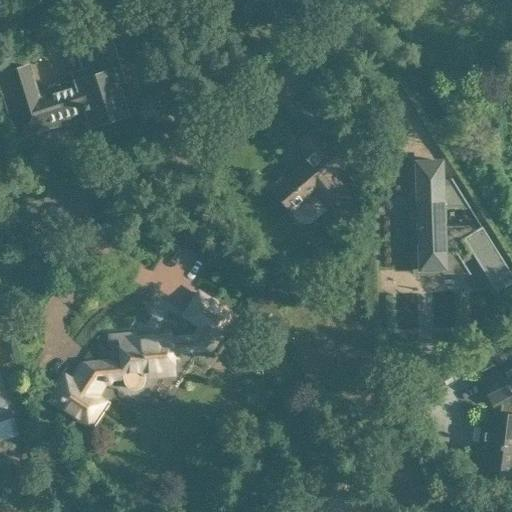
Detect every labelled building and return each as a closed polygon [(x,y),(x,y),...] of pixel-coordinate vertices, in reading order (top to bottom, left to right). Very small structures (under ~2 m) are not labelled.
[(230,0),(238,19),(256,12),(261,24),(268,21),(272,25),(282,21),(282,15),(289,12),(283,0),(230,0)] [(108,36),(76,46),(84,71),(116,60),(108,36)] [(126,112),(117,82),(113,70),(37,94),(28,65),(0,74),(0,81),(17,134),(85,112),(89,124),(126,112)] [(287,172),(269,188),(282,203),(291,213),(313,194),(327,210),(332,205),(347,192),(334,176),(344,168),(338,161),(343,157),(316,126),(301,139),(295,144),(307,157),(305,159),(306,160),(289,175),(287,172)] [(418,230),(413,230),(414,250),(419,250),(419,257),(420,269),(440,268),(445,268),(444,249),(454,249),(463,262),(474,255),(497,291),(511,281),(511,274),(482,226),(473,232),(470,228),(458,228),(443,229),(443,207),(469,206),(450,175),(442,176),(441,162),(416,162),(418,230)] [(268,281),(249,301),(266,318),(285,298),(268,281)] [(123,377),(123,380),(125,385),(129,388),(135,389),(140,388),(143,383),(144,378),(144,375),(173,372),(171,349),(200,346),(210,331),(219,337),(234,316),(196,291),(182,313),(201,325),(194,336),(170,338),(170,336),(153,338),(153,342),(134,343),(134,334),(111,336),(113,363),(85,365),(74,383),(66,378),(52,399),(88,423),(102,402),(93,396),(103,381),(107,381),(107,378),(123,377)] [(477,446),(474,468),(505,472),(505,468),(507,468),(506,473),(511,474),(511,365),(481,381),(494,405),(499,402),(501,406),(500,414),(488,413),(486,429),(485,429),(482,429),(482,430),(481,443),(480,446),(477,446)] [(0,438),(19,433),(0,376),(0,438)] [(390,450),(380,456),(388,470),(398,464),(390,450)]
